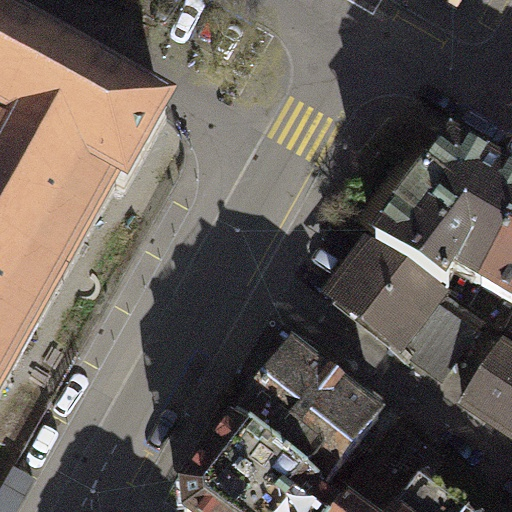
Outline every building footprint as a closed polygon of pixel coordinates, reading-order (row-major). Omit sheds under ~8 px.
[(433,0),(449,9),(453,0),(433,0)] [(0,26),(0,397),(117,190),(127,195),(169,121),(0,26)] [(481,287),(511,235),(511,181),(490,168),(443,147),(413,190),(374,243),(438,291),(453,270),(481,287)] [(511,235),(481,287),(511,305),(511,235)] [(374,243),(334,297),(398,345),(438,291),(374,243)] [(465,365),(484,332),(442,307),(422,340),(465,365)] [(511,356),(503,351),(464,410),(511,441),(511,356)] [(233,425),(321,491),(376,418),(288,352),(259,391),(233,425)] [(321,491),(233,425),(182,488),(185,511),(342,511),(345,509),(321,491)] [(462,511),(455,502),(445,505),(423,477),(395,511),(348,511),(345,509),(342,511),(462,511)]
